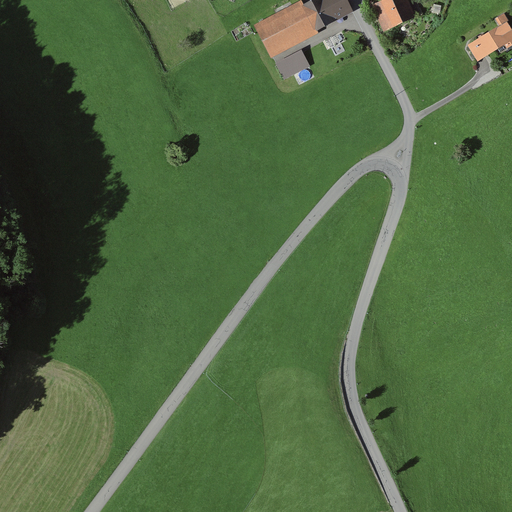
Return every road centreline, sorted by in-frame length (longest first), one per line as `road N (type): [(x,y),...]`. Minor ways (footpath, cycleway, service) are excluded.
road 1 (tertiary): [(392,168),(368,167),(309,221),(94,511)]
road 2 (tertiary): [(401,511),(347,380),(350,337),(401,194),(392,168)]
road 3 (residential): [(392,168),(412,128),(355,0)]
